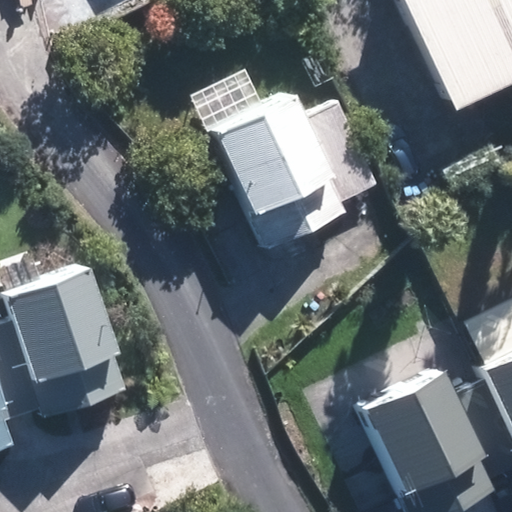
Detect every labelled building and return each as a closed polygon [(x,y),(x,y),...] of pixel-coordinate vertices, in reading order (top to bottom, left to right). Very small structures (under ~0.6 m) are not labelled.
[(511,0),(395,0),(445,109),(511,77),(511,0)] [(372,183),(335,101),(300,117),(290,97),(209,134),(260,249),(342,212),(336,200),(372,183)] [(0,321),(0,417),(31,406),(34,417),(119,389),(77,266),(0,291),(0,305),(5,320),(0,321)] [(511,355),(477,373),(480,379),(511,447),(511,355)] [(511,463),(511,447),(480,379),(444,396),(432,370),(354,408),(403,511),(434,511),(490,487),(486,476),(511,463)]
